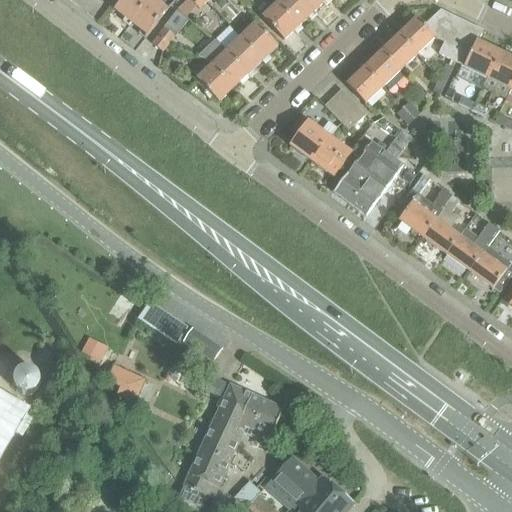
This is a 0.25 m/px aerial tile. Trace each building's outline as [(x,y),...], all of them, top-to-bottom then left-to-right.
[(124,0),(115,12),(132,25),(151,0),(150,0),(124,0)] [(151,0),(132,25),(148,38),(167,13),(151,0)] [(200,11),(206,5),(201,0),(191,0),(190,1),(200,11)] [(274,0),(278,4),(276,6),(298,29),(299,28),(307,20),(310,23),(317,17),(314,14),(312,15),(298,0),(274,0)] [(325,0),(298,0),(312,15),(314,14),(322,6),(325,9),(331,4),(328,0),(327,2),(325,0)] [(276,6),(261,20),(283,43),(294,34),(296,37),(302,31),(299,28),(298,29),(276,6)] [(438,56),(464,68),(476,43),(478,43),(483,33),(440,12),(424,28),(435,39),(434,40),(443,45),(438,56)] [(176,13),(163,30),(175,39),(188,22),(177,13),(176,13)] [(417,20),(399,38),(417,56),(434,40),(435,39),(424,28),(417,20)] [(255,26),(240,41),(255,57),(262,64),(264,67),(270,61),(267,58),(277,49),(255,26)] [(230,29),(214,44),(222,51),(225,54),(226,55),(248,78),(247,79),(251,82),(255,78),(257,76),(255,75),(253,73),(255,71),(262,64),(255,57),(240,41),(240,40),(230,29)] [(161,56),(174,40),(164,31),(150,48),(161,56)] [(399,38),(382,54),(399,73),(417,56),(399,38)] [(464,68),(487,80),(499,54),(478,43),(476,43),(464,68)] [(214,44),(197,61),(206,64),(210,68),(212,70),(233,92),(232,93),(236,96),(242,91),(239,87),(247,79),(248,78),(226,55),(225,54),(222,51),(214,44)] [(382,54),(364,71),(382,89),(399,73),(382,54)] [(487,80),(509,91),(511,85),(511,59),(499,54),(487,80)] [(446,66),(439,80),(446,84),(453,70),(446,66)] [(210,68),(196,82),(198,84),(206,93),(203,96),(207,101),(210,98),(218,106),(232,93),(233,92),(212,70),(210,68)] [(364,106),(382,89),(364,71),(346,88),(364,106)] [(432,95),(439,98),(446,84),(439,80),(432,95)] [(341,92),(332,100),(356,126),(365,117),(341,92)] [(458,106),(471,112),(475,105),(461,99),(458,106)] [(348,134),(356,126),(332,100),(324,109),(348,134)] [(410,104),(403,111),(413,123),(421,116),(410,104)] [(489,112),(475,105),(471,112),(485,119),(489,112)] [(408,128),(413,123),(403,111),(397,117),(408,128)] [(503,128),(511,132),(511,123),(506,121),(503,128)] [(290,148),(311,164),(328,140),(329,140),(336,130),(328,124),(321,134),(307,124),(290,148)] [(395,156),(407,134),(398,129),(386,151),(395,156)] [(359,160),(333,195),(349,207),(363,189),(364,189),(376,172),(371,169),(382,154),(363,139),(352,154),(359,160)] [(350,156),(329,140),(328,140),(311,164),(333,180),(350,156)] [(363,189),(349,207),(365,219),(402,169),(395,163),(383,155),(383,154),(382,154),(371,169),(376,172),(364,189),(363,189)] [(423,178),(412,192),(417,196),(419,197),(429,183),(423,178)] [(398,222),(422,239),(451,199),(443,192),(426,215),(411,204),(398,222)] [(422,239),(445,257),(463,233),(453,226),(458,220),(451,215),(459,204),(451,199),(422,239)] [(445,257),(468,274),(487,249),(488,249),(494,241),(493,240),(498,233),(489,226),(479,240),(478,239),(477,240),(465,231),(463,233),(445,257)] [(511,266),(488,249),(487,249),(468,274),(492,291),(505,273),(511,266)] [(511,285),(499,303),(507,309),(509,307),(511,308),(511,285)] [(212,366),(221,354),(192,333),(186,341),(187,341),(184,346),(212,366)] [(91,341),(83,356),(99,365),(107,350),(91,341)] [(112,367),(105,383),(107,384),(121,390),(117,399),(126,403),(137,378),(114,368),(112,367)] [(231,387),(214,423),(242,435),(255,441),(268,446),(283,410),(255,399),(231,387)] [(0,466),(31,412),(0,394),(0,466)] [(179,499),(179,500),(181,501),(200,510),(210,489),(216,492),(242,435),(214,423),(179,499)] [(287,465),(266,489),(281,502),(290,510),(292,509),(295,511),(299,508),(319,485),(305,473),(303,471),(291,462),(291,461),(287,465)] [(303,511),(302,511),(347,511),(348,511),(353,505),(341,495),(323,479),(319,485),(299,508),(303,511)] [(250,506),(255,511),(256,511),(274,511),(257,498),(255,500),(250,506)] [(234,511),(239,505),(235,502),(227,511),(234,511)]
